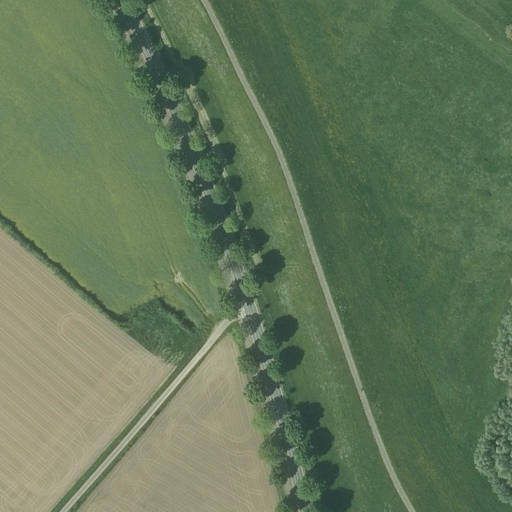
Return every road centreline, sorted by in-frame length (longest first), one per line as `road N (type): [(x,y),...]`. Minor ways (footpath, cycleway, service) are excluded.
road 1 (secondary): [(121,0),(200,171),(250,307)]
road 2 (residential): [(250,307),(226,323),(64,511)]
road 3 (secondary): [(250,307),(304,511)]
